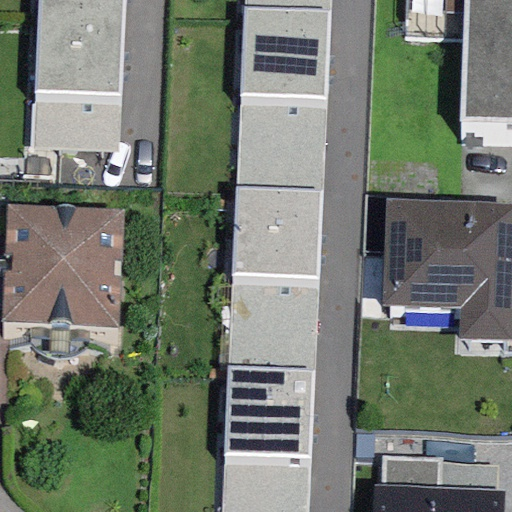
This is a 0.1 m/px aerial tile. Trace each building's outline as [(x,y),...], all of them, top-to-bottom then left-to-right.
[(328,11),(328,0),(241,0),(241,6),(328,11)] [(454,30),(448,0),(410,0),(416,36),(454,30)] [(511,0),(464,0),(460,120),(511,121),(511,0)] [(119,95),(123,7),(36,4),(32,93),(119,95)] [(324,98),(328,11),(241,6),(239,96),(324,98)] [(116,153),(119,95),(32,93),(30,150),(116,153)] [(320,194),(324,98),(239,96),(234,190),(320,194)] [(315,280),(320,194),(234,190),(230,277),(315,280)] [(511,204),(386,201),(380,305),(459,308),(456,339),(511,338),(511,204)] [(121,213),(4,208),(0,304),(0,322),(117,327),(121,213)] [(312,369),(315,280),(230,277),(227,366),(312,369)] [(307,462),(312,369),(227,366),(223,457),(307,462)] [(382,456),(381,486),(439,489),(440,458),(382,456)] [(304,511),(307,462),(223,457),(221,511),(304,511)] [(381,486),(373,486),(372,511),(490,511),(492,490),(439,489),(381,486)]
